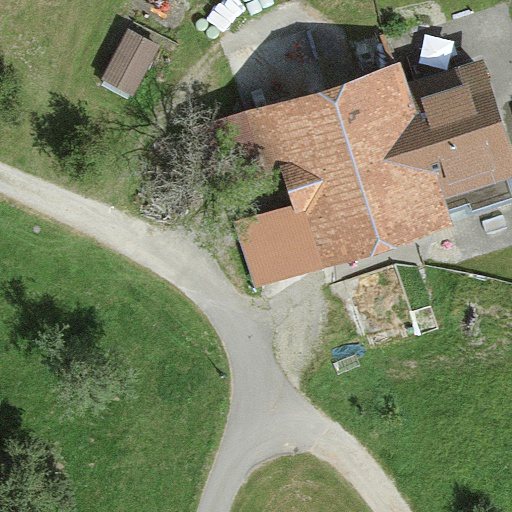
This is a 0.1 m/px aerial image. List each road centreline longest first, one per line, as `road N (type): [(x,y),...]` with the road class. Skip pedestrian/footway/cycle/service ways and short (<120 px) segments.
road 1 (residential): [(0,177),(163,254),(199,282),(279,376)]
road 2 (residential): [(279,376),(391,511)]
road 3 (residential): [(213,511),(279,376)]
